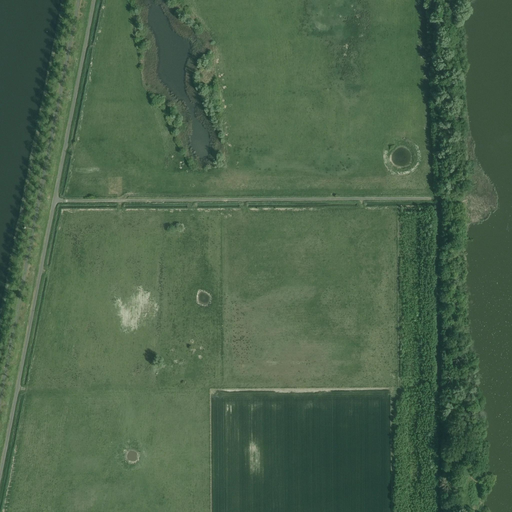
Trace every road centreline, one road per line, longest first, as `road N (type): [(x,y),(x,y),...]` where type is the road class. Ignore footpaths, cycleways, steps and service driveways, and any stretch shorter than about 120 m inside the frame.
road 1 (unclassified): [(0,397),(78,0)]
road 2 (unclassified): [(55,204),(440,199)]
road 3 (unclassified): [(0,479),(55,204)]
road 4 (unclassified): [(55,204),(96,0)]
road 5 (track): [(440,199),(458,161),(453,0)]
road 6 (track): [(443,344),(443,511)]
road 7 (track): [(440,199),(443,344)]
